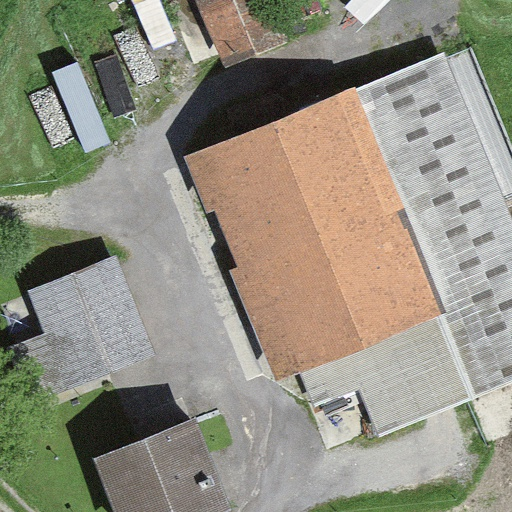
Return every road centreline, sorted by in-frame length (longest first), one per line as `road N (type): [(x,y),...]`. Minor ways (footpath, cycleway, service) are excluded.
road 1 (track): [(0,210),(118,219),(154,240),(205,307),(260,420),(277,487),(268,511)]
road 2 (track): [(511,43),(439,33),(246,90),(166,149),(118,219)]
road 3 (track): [(299,511),(511,459)]
